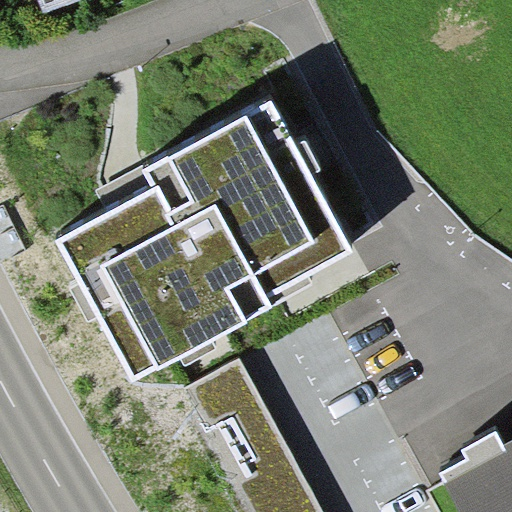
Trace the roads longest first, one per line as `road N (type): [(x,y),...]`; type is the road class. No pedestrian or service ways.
road 1 (unknown): [(20,413),(511,368)]
road 2 (primary): [(0,374),(80,511)]
